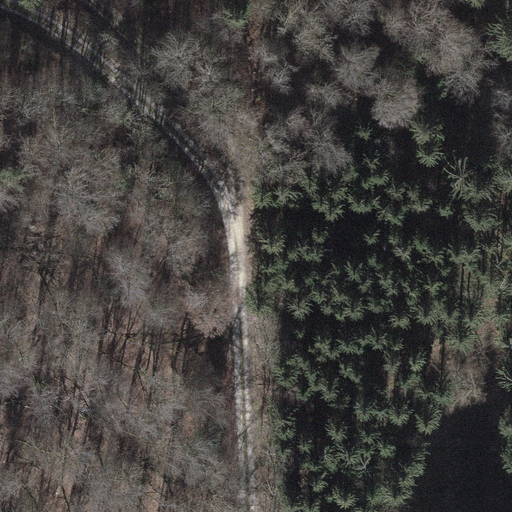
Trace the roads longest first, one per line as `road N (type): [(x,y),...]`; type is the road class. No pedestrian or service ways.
road 1 (track): [(3,0),(126,76),(195,144),(220,187),(243,292),(246,511)]
road 2 (track): [(236,234),(242,191),(231,149),(101,0)]
